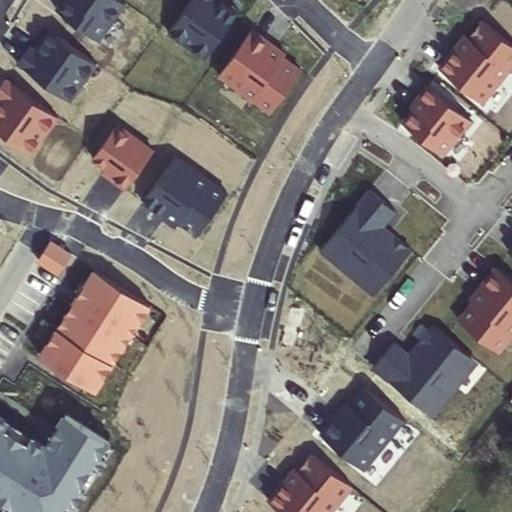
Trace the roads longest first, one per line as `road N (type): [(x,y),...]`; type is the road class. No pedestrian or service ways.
road 1 (residential): [(376,66),(330,123),(286,202),(265,251),(252,317)]
road 2 (residential): [(0,200),(83,230),(195,296),(252,317)]
road 3 (residential): [(252,317),(243,392),(204,511)]
